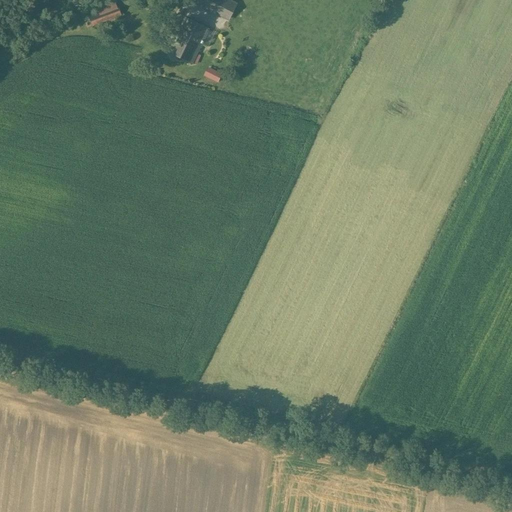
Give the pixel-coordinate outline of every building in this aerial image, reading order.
[(237,4),(229,0),(198,0),(197,3),(230,19),(237,4)] [(118,6),(88,17),(92,27),(121,15),(118,6)] [(185,19),(179,32),(169,53),(191,64),(192,62),(196,54),(199,47),(200,47),(201,45),(202,45),(203,42),(202,41),(208,30),(185,19)] [(196,54),(192,62),(196,64),(200,56),(196,54)] [(222,75),(211,70),(207,77),(218,83),(222,75)]
